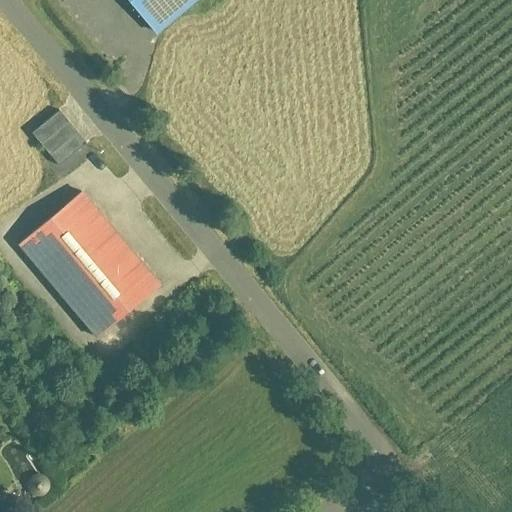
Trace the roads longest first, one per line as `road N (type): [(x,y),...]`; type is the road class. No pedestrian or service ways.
road 1 (residential): [(0,5),(389,476),(345,511)]
road 2 (unknown): [(0,269),(74,347),(134,319),(148,302),(149,284),(119,240)]
